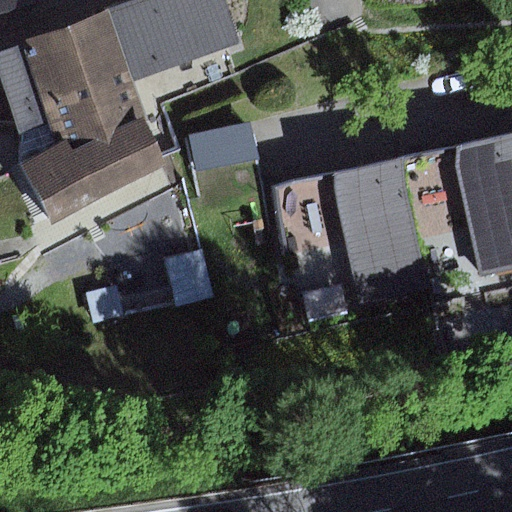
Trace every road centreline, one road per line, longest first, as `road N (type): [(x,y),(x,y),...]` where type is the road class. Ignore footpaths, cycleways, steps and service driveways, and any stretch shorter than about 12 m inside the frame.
road 1 (residential): [(316,140),(511,89)]
road 2 (primary): [(369,511),(511,484)]
